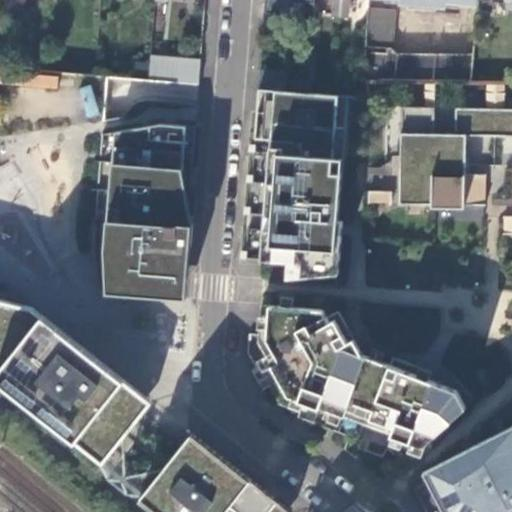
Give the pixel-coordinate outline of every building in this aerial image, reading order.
[(341,0),(341,16),(348,17),(350,0),(341,0)] [(362,79),(425,80),(434,80),(471,80),(473,54),(395,54),(392,47),(395,9),(368,6),(362,79)] [(199,82),(201,58),(150,54),(149,68),(148,78),(199,82)] [(45,58),(44,69),(93,73),(93,62),(45,58)] [(131,67),(130,76),(148,78),(149,68),(131,67)] [(258,87),(265,88),(263,111),(274,112),(265,213),(272,214),(271,228),(264,228),(261,257),(288,260),(301,261),(300,275),(337,271),(342,219),(337,219),(341,171),(331,170),(335,125),(338,94),(285,89),(286,71),(259,68),(258,87)] [(25,71),(22,83),(55,90),(58,78),(25,71)] [(130,97),(131,77),(107,76),(106,96),(130,97)] [(196,106),(198,84),(145,80),(143,101),(196,106)] [(425,80),(425,91),(434,91),(434,80),(425,80)] [(487,80),(487,91),(504,92),(504,81),(487,80)] [(91,85),(78,88),(85,118),(98,115),(91,85)] [(511,134),(511,108),(503,108),(504,92),(487,91),(487,108),(455,107),(454,132),(433,132),(434,91),(425,91),(425,106),(401,106),(399,201),(431,202),(431,206),(464,207),(464,203),(485,203),(486,173),(464,173),(465,133),(511,134)] [(185,124),(159,122),(115,130),(107,246),(118,247),(115,290),(179,295),(183,242),(191,243),(192,222),(178,221),(182,166),(185,124)] [(345,126),(335,125),(331,170),(341,171),(345,126)] [(192,222),(182,166),(178,221),(192,222)] [(369,189),(368,201),(391,201),(391,189),(369,189)] [(272,214),(265,213),(264,228),(271,228),(272,214)] [(511,214),(503,215),(503,232),(511,232),(511,214)] [(187,295),(191,243),(183,242),(179,295),(187,295)] [(107,290),(115,290),(118,247),(107,246),(107,290)] [(301,261),(288,260),(287,276),(300,275),(301,261)] [(0,379),(103,462),(153,400),(32,303),(0,296),(0,379)] [(288,393),(423,443),(466,405),(457,388),(422,374),(425,367),(393,355),(390,362),(363,352),(339,309),(327,314),(323,306),(261,301),(259,340),(288,393)] [(438,497),(457,511),(511,511),(511,423),(424,468),(438,497)] [(142,494),(163,511),(289,511),(195,432),(142,494)]
